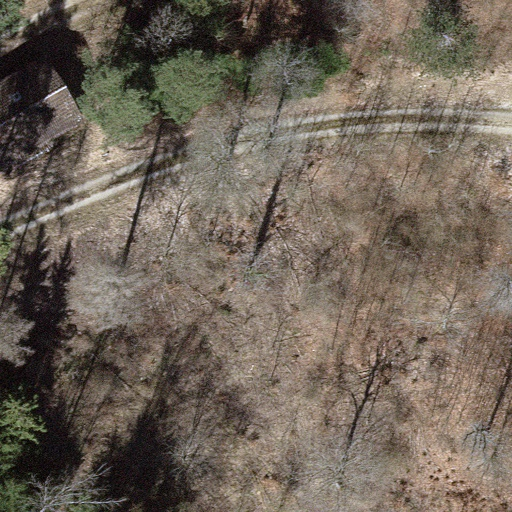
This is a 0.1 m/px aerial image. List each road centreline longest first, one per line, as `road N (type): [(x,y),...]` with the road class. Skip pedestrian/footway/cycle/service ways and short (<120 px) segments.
road 1 (track): [(511,120),(462,113),(294,125),(110,171),(0,223)]
road 2 (track): [(116,0),(0,53)]
